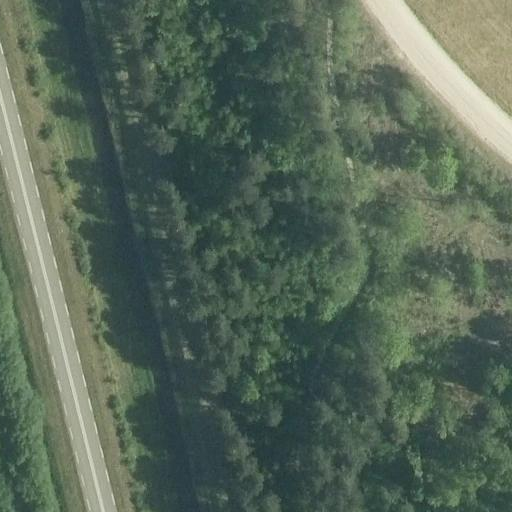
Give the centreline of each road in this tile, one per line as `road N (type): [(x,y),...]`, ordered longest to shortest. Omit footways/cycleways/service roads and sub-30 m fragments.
road 1 (primary): [(100,511),(0,93)]
road 2 (track): [(381,0),(511,148)]
